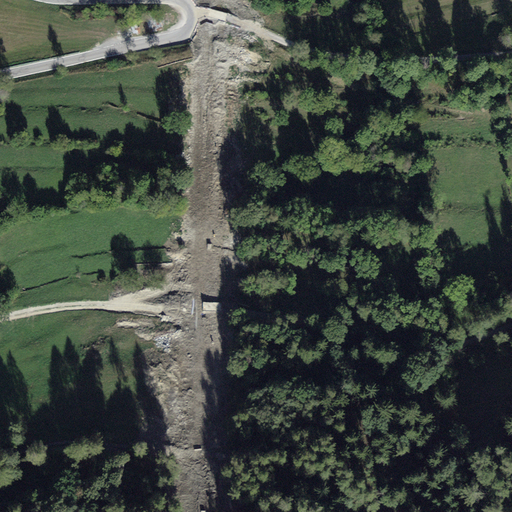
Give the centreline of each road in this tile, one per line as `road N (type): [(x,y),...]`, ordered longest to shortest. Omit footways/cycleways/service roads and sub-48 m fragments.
road 1 (track): [(0,314),(53,305),(174,305),(343,318),(432,343),(511,323)]
road 2 (track): [(384,511),(356,480),(321,460),(285,455),(91,446),(0,466)]
road 3 (track): [(191,10),(312,53),(399,61),(511,53)]
road 4 (tertiary): [(179,0),(191,10),(183,33),(0,76)]
